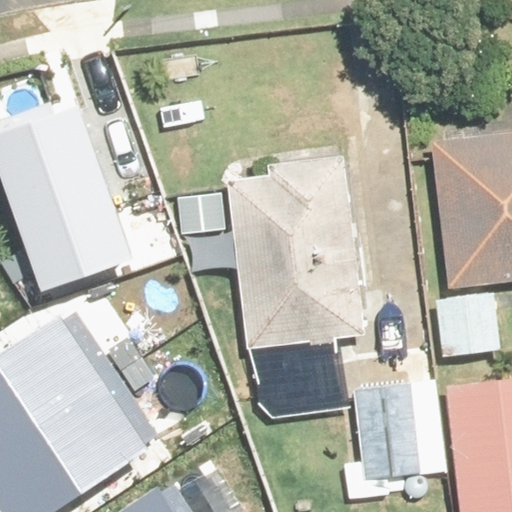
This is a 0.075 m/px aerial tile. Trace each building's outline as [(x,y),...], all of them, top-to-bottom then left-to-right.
[(511,134),(453,138),(462,286),(511,282),(511,134)] [(361,163),(242,177),(263,349),(382,335),(361,163)] [(1,218),(0,217),(0,352),(2,360),(96,333),(104,363),(159,347),(150,313),(169,308),(128,165),(57,185),(67,222),(7,239),(1,218)] [(507,297),(452,301),(455,354),(511,351),(507,297)] [(433,384),(367,388),(374,480),(439,476),(433,384)] [(511,511),(511,385),(462,390),(472,511),(511,511)] [(0,486),(20,474),(0,442),(0,486)] [(274,511),(262,478),(178,508),(179,511),(274,511)]
